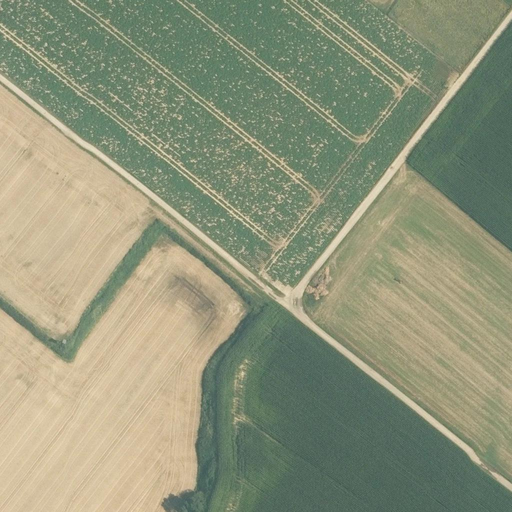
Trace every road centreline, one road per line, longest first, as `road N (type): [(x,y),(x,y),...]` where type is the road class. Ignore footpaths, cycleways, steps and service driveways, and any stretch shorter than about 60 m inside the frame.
road 1 (track): [(0,77),(511,488)]
road 2 (track): [(288,305),(511,17)]
